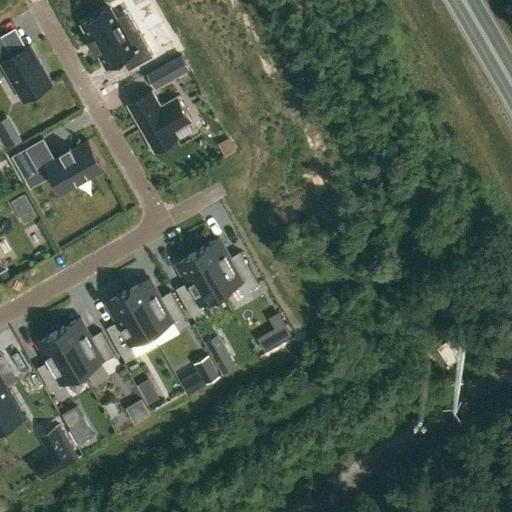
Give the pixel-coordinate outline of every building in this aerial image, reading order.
[(110,7),(82,23),(91,38),(89,39),(96,52),(98,51),(106,65),(122,56),(129,68),(152,55),(139,32),(128,39),(110,7)] [(166,30),(156,35),(167,53),(176,48),(166,30)] [(1,35),(0,35),(0,63),(2,62),(23,100),(52,83),(30,45),(12,55),(1,35)] [(189,68),(181,54),(159,67),(167,81),(189,68)] [(152,89),(128,103),(137,120),(140,119),(146,130),(144,131),(155,150),(179,136),(175,129),(191,120),(177,96),(161,105),(152,89)] [(14,133),(3,139),(7,147),(18,140),(14,133)] [(63,155),(47,164),(62,192),(104,168),(88,140),(72,149),(70,145),(60,151),(63,155)] [(24,148),(12,155),(24,176),(36,170),(24,148)] [(24,194),(12,201),(17,210),(29,202),(24,194)] [(198,251),(221,291),(242,280),(248,290),(259,283),(240,250),(230,256),(219,237),(198,250),(198,251)] [(221,291),(198,251),(177,263),(187,281),(177,287),(193,315),(204,309),(201,303),(221,291)] [(129,290),(152,331),(173,320),(173,321),(185,314),(171,290),(160,296),(150,278),(129,290)] [(152,331),(129,290),(128,289),(107,301),(117,320),(107,326),(126,359),(137,353),(132,343),(152,331)] [(292,334),(278,311),(269,316),(274,326),(268,330),(275,344),(292,334)] [(59,330),(82,371),(103,359),(104,360),(115,354),(101,329),(91,335),(80,317),(59,329),(59,330)] [(82,371),(59,330),(38,342),(48,360),(37,366),(51,390),(63,384),(62,382),(82,371)] [(437,346),(449,362),(459,355),(447,339),(437,346)] [(421,358),(431,379),(446,372),(437,351),(421,358)] [(196,361),(207,382),(219,375),(208,355),(196,361)] [(138,383),(148,403),(161,396),(150,377),(138,383)] [(0,385),(0,415),(13,408),(0,385)] [(407,393),(413,402),(420,397),(414,388),(407,393)] [(141,397),(126,406),(135,421),(150,412),(141,397)] [(70,426),(84,418),(77,405),(63,413),(70,426)] [(56,427),(42,435),(41,435),(41,436),(50,451),(34,460),(34,461),(35,461),(43,476),(74,458),(57,427),(57,426),(56,427)]
